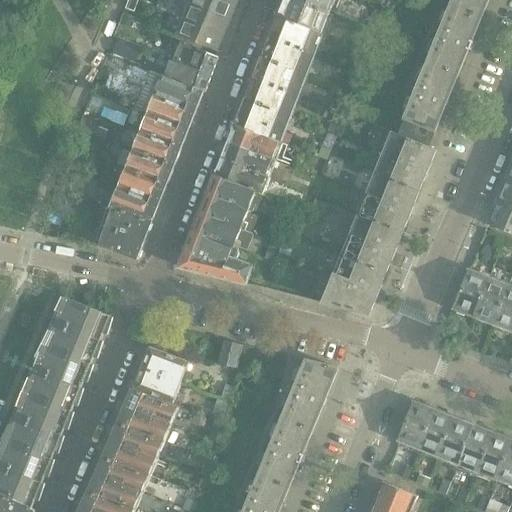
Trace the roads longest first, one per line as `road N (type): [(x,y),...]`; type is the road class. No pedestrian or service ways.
road 1 (residential): [(143,287),(261,0)]
road 2 (residential): [(403,350),(511,90)]
road 3 (residential): [(403,350),(143,287)]
road 4 (residential): [(143,287),(50,511)]
road 5 (residential): [(335,511),(403,350)]
